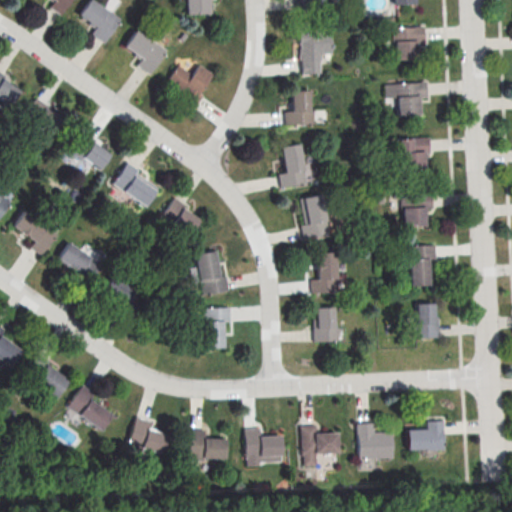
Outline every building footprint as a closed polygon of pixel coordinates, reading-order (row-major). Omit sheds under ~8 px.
[(68,0),(49,0),(45,6),(58,15),(68,0)] [(117,19),(90,0),(83,0),(74,14),(92,27),(87,34),(100,43),(117,19)] [(182,0),(206,0),(207,13),(183,14),(182,0)] [(324,0),(325,9),(299,10),(298,0),(324,0)] [(414,59),(390,60),(389,26),(418,25),(419,41),(413,41),(414,59)] [(163,50),(132,28),(120,45),(138,57),(133,65),(146,74),(163,50)] [(295,29),(327,28),(318,66),(292,67),(292,52),(296,52),(295,29)] [(205,86),(174,64),(162,81),(180,93),(175,101),(188,110),(205,86)] [(0,98),(10,104),(18,88),(3,79),(5,75),(0,71),(0,98)] [(417,114),(393,115),(392,81),(421,80),(422,95),(416,96),(417,114)] [(287,88),(309,87),(310,124),(284,125),(284,111),(288,110),(287,88)] [(51,132),(58,111),(31,102),(27,114),(34,116),(31,126),(51,132)] [(98,168),(109,153),(85,135),(67,160),(85,173),(92,164),(98,168)] [(420,169),(397,170),(395,136),(425,135),(425,151),(420,151),(420,169)] [(280,145),(283,172),(277,173),(278,186),(304,183),(300,143),(280,145)] [(156,185),(134,172),(137,167),(124,161),(111,185),(146,204),(156,185)] [(423,226),(399,227),(398,193),(427,191),(428,207),(422,207),(423,226)] [(0,214),(10,200),(0,193),(0,214)] [(299,197),(302,223),(299,224),(301,237),(327,233),(321,194),(299,197)] [(198,218),(179,205),(169,219),(189,232),(198,218)] [(29,246),(41,253),(56,231),(23,209),(12,225),(33,240),(29,246)] [(100,263),(67,241),(57,257),(90,279),(100,263)] [(427,278),(403,279),(402,245),(431,244),(431,259),(426,260),(427,278)] [(226,290),(224,275),(219,275),(216,249),(194,252),(199,293),(226,290)] [(336,291),(334,251),(315,251),(316,277),(309,278),(310,291),(336,291)] [(135,289),(112,274),(102,290),(125,304),(135,289)] [(415,336),(438,336),(437,314),(434,315),(434,301),(414,302),(415,336)] [(203,347),(222,347),(222,320),(228,320),(228,306),(203,307),(203,318),(202,318),(203,347)] [(333,306),(313,306),(313,340),(337,340),(337,327),(333,327),(333,306)] [(0,329),(1,328),(0,327),(0,357),(11,365),(21,349),(0,335),(0,329)] [(68,380),(46,363),(33,380),(54,397),(68,380)] [(111,413),(90,399),(94,392),(81,383),(66,406),(100,429),(111,413)] [(168,434),(148,428),(150,420),(135,415),(127,442),(162,452),(168,434)] [(425,419),(426,427),(405,427),(406,448),(443,447),(442,419),(425,419)] [(301,468),(336,467),(334,431),(314,432),(314,424),(300,425),(301,468)] [(279,434),(258,435),(258,428),(242,428),(243,458),(280,457),(279,434)] [(224,437),(203,437),(204,429),(188,429),(187,457),(224,458),(224,437)]
